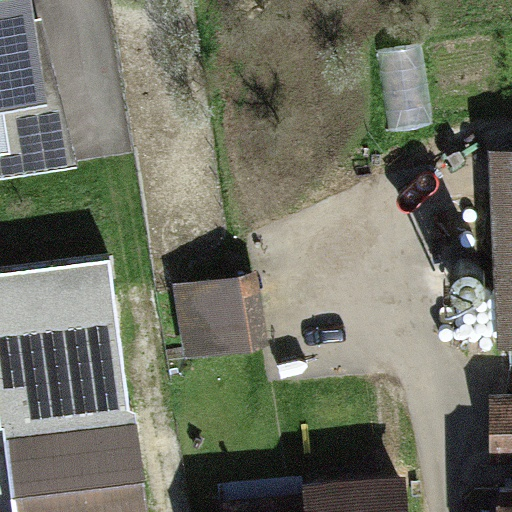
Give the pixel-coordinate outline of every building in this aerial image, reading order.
[(26,0),(6,0),(0,1),(0,173),(74,162),(38,24),(31,26),(26,0)] [(511,136),(490,137),(493,326),(511,325),(511,136)] [(105,265),(0,279),(0,371),(18,511),(143,511),(131,419),(126,419),(105,265)] [(253,273),(169,284),(179,351),(263,339),(253,273)] [(511,383),(477,384),(479,454),(511,453),(511,383)] [(303,508),(211,509),(210,511),(389,511),(389,479),(302,480),(303,508)] [(511,511),(511,494),(480,495),(480,511),(511,511)]
